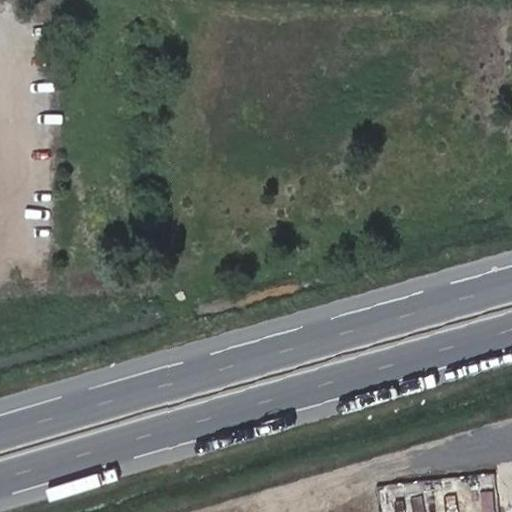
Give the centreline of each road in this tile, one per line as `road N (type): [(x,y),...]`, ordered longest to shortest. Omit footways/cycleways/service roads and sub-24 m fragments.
road 1 (secondary): [(511,277),(0,427)]
road 2 (secondary): [(0,486),(511,337)]
